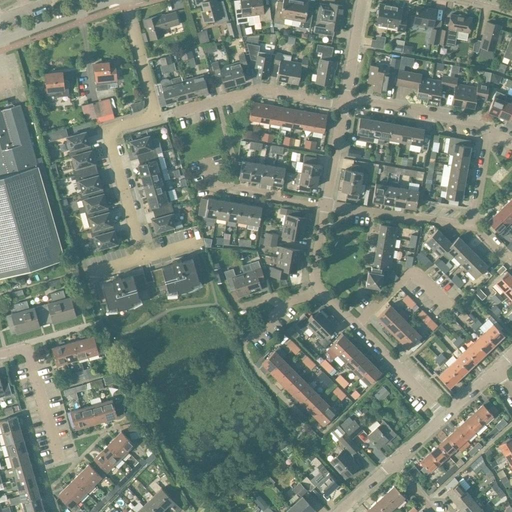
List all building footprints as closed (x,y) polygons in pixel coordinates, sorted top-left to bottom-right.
[(204,22),(206,22),(207,24),(216,21),(217,24),(228,21),(224,5),(218,7),(216,0),(210,0),(201,3),(204,11),(201,12),(204,22)] [(253,15),(250,0),(239,0),(241,10),(235,11),(236,24),(248,22),(247,16),(253,15)] [(259,21),(271,19),(270,7),(263,8),(262,0),(250,0),(253,15),(259,14),(259,21)] [(284,18),(292,20),(295,0),(283,0),(282,9),(276,8),(274,22),(283,24),(284,18)] [(303,0),(295,0),(292,20),(300,21),(299,27),(309,29),(311,14),(306,13),(307,10),(308,1),(303,0)] [(326,24),(325,27),(314,26),(313,33),(333,35),(334,29),(340,30),(344,5),(329,3),(329,5),(319,3),(316,22),(326,24)] [(377,24),(388,26),(391,5),(380,3),(377,24)] [(402,7),(391,5),(388,26),(398,27),(397,30),(404,31),(406,18),(400,17),(402,7)] [(433,27),(436,10),(417,7),(414,23),(433,27)] [(144,20),(147,31),(142,33),(144,41),(164,35),(162,29),(179,24),(176,12),(159,17),(158,16),(144,20)] [(451,14),(448,29),(447,28),(447,30),(441,29),(439,44),(454,47),(456,38),(467,39),(469,32),(472,18),(451,14)] [(234,20),(225,22),(229,37),(238,35),(234,20)] [(499,34),(502,26),(487,22),(481,41),(474,39),(472,50),(478,52),(480,47),(494,51),(496,43),(499,43),(501,35),(499,34)] [(440,30),(431,29),(428,43),(437,44),(440,30)] [(384,41),(371,39),(370,46),(383,48),(384,41)] [(222,42),(203,47),(205,53),(223,48),(222,42)] [(267,78),(271,53),(258,51),(259,45),(246,43),(250,59),(256,60),(254,66),(258,67),(256,76),(267,78)] [(511,44),(508,43),(502,57),(511,60),(511,44)] [(336,61),(330,60),(333,47),(317,44),(316,51),(321,52),(320,59),(316,82),(332,84),(336,61)] [(277,79),(288,81),(291,61),(281,59),(282,54),(275,53),(273,64),(279,65),(277,79)] [(240,66),(246,65),(243,54),(238,56),(239,61),(229,64),(234,84),(244,81),(240,66)] [(302,63),(291,61),(288,81),(298,83),(301,69),(307,70),(309,58),(303,57),(302,63)] [(389,71),(397,72),(399,59),(391,58),(389,71)] [(219,72),(223,85),(223,86),(234,84),(229,64),(218,66),(217,61),(211,62),(214,73),(219,72)] [(115,67),(110,67),(109,62),(95,63),(97,83),(109,82),(109,80),(116,79),(116,69),(115,67)] [(379,66),(373,65),(371,64),(368,82),(376,83),(375,89),(387,91),(390,72),(378,70),(379,66)] [(416,97),(427,99),(431,78),(420,76),(421,73),(398,69),(396,84),(418,88),(416,97)] [(67,80),(63,80),(62,72),(45,74),(47,87),(43,88),(44,96),(56,95),(56,90),(64,89),(67,88),(69,86),(69,82),(67,80)] [(203,75),(193,78),(197,94),(202,92),(203,95),(208,94),(203,75)] [(441,86),(448,87),(450,76),(442,75),(441,80),(431,78),(427,99),(438,101),(441,86)] [(452,103),(463,105),(466,85),(456,83),(457,78),(450,76),(448,87),(454,88),(452,103)] [(176,99),(172,83),(171,79),(169,80),(168,79),(166,78),(162,79),(160,81),(160,82),(157,83),(159,89),(162,88),(166,105),(170,104),(170,101),(176,99)] [(193,78),(182,80),(187,99),(192,98),(191,95),(197,94),(193,78)] [(172,83),(176,99),(182,98),(182,101),(187,99),(182,80),(172,83)] [(475,97),(485,99),(485,101),(486,101),(489,83),(485,83),(478,81),(477,87),(466,85),(463,105),(474,107),(475,97)] [(504,100),(506,95),(496,91),(488,111),(498,116),(504,100)] [(498,116),(508,120),(511,109),(511,103),(504,100),(498,116)] [(143,101),(142,102),(130,105),(132,111),(132,112),(133,113),(140,111),(140,110),(141,110),(142,109),(142,108),(143,108),(143,107),(144,106),(144,105),(144,104),(144,103),(144,102),(144,101),(143,101)] [(249,119),(259,121),(262,103),(252,102),(249,119)] [(273,105),(262,103),(259,121),(270,123),(273,105)] [(283,107),(273,105),(270,123),(280,125),(283,107)] [(0,277),(64,259),(48,202),(54,201),(41,157),(35,158),(20,106),(0,111),(0,277)] [(294,109),(283,107),(280,125),(291,127),(294,109)] [(304,111),(294,109),(291,127),(301,128),(304,111)] [(315,113),(304,111),(301,128),(312,130),(315,113)] [(326,114),(315,113),(312,130),(323,132),(326,114)] [(356,140),(366,142),(370,119),(359,117),(356,133),(357,133),(356,140)] [(373,136),(378,137),(381,121),(370,119),(366,142),(372,143),(373,136)] [(384,138),(388,139),(391,123),(381,121),(378,137),(377,144),(383,145),(384,138)] [(388,139),(399,141),(402,125),(391,123),(388,139)] [(399,141),(410,143),(413,126),(402,125),(399,141)] [(410,143),(420,144),(419,148),(427,149),(430,135),(423,133),(424,129),(413,126),(410,143)] [(43,134),(45,142),(67,136),(65,128),(43,134)] [(66,143),(68,150),(69,156),(88,150),(87,145),(89,145),(85,132),(79,134),(78,132),(73,134),(73,135),(66,137),(68,142),(66,143)] [(137,153),(139,158),(156,153),(152,140),(150,140),(149,135),(130,141),(133,154),(137,153)] [(470,146),(459,144),(460,138),(449,136),(448,143),(446,153),(469,157),(470,146)] [(349,149),(348,155),(360,158),(361,151),(349,149)] [(70,157),(72,156),(73,161),(71,161),(75,175),(94,169),(92,163),(94,163),(91,150),(88,151),(88,150),(69,156),(70,157)] [(138,165),(140,171),(141,176),(161,170),(156,153),(139,158),(140,164),(138,165)] [(452,155),(450,165),(467,168),(469,157),(446,153),(446,154),(452,155)] [(302,161),(300,172),(318,175),(320,164),(314,163),(315,158),(304,156),(303,162),(302,161)] [(239,178),(250,180),(253,162),(242,160),(239,178)] [(250,180),(261,182),(263,164),(253,162),(250,180)] [(261,182),(271,183),(274,166),(263,164),(261,182)] [(345,169),(343,179),(361,183),(363,172),(362,172),(363,166),(351,164),(350,170),(345,169)] [(465,178),(467,168),(450,165),(449,175),(465,178)] [(285,167),(274,166),(271,183),(282,185),(285,167)] [(388,172),(399,174),(400,167),(390,166),(388,172)] [(399,174),(410,176),(411,169),(400,167),(399,174)] [(94,169),(75,175),(79,189),(81,188),(82,193),(80,193),(80,194),(99,188),(101,188),(98,175),(95,176),(94,169)] [(161,170),(141,176),(144,186),(164,180),(161,170)] [(299,183),(298,189),(310,191),(311,185),(317,186),(318,175),(300,172),(299,183)] [(449,175),(447,186),(463,189),(465,178),(449,175)] [(341,190),(346,191),(345,197),(358,199),(359,193),(359,194),(361,183),(343,179),(341,190)] [(372,201),(383,203),(386,185),(387,180),(381,179),(380,184),(375,183),(372,201)] [(164,180),(144,186),(147,196),(167,191),(164,180)] [(386,185),(383,203),(394,205),(397,187),(398,182),(392,181),(391,186),(386,185)] [(447,186),(441,185),(441,191),(446,192),(445,197),(461,200),(463,189),(447,186)] [(394,205),(404,206),(407,189),(397,187),(394,205)] [(104,207),(106,206),(103,193),(101,194),(99,188),(80,194),(84,207),(86,207),(87,211),(85,212),(104,207)] [(418,190),(407,189),(404,206),(415,208),(418,190)] [(167,191),(147,196),(150,207),(152,206),(154,212),(171,207),(167,191)] [(197,215),(204,216),(204,221),(214,223),(215,218),(218,200),(208,198),(208,199),(201,198),(197,215)] [(511,199),(511,198),(503,206),(511,214),(511,199)] [(215,218),(226,220),(229,202),(218,200),(215,218)] [(226,220),(237,222),(240,204),(229,202),(226,220)] [(237,222),(247,224),(250,206),(240,204),(237,222)] [(258,230),(258,226),(262,208),(250,206),(247,224),(247,228),(258,230)] [(511,219),(511,214),(503,206),(496,213),(508,226),(510,224),(509,223),(511,219)] [(91,231),(110,226),(110,225),(112,225),(108,212),(106,212),(104,207),(85,212),(89,226),(91,225),(93,230),(91,230),(91,231)] [(155,232),(162,230),(162,231),(168,229),(168,228),(174,226),(173,221),(175,221),(171,207),(154,212),(156,218),(152,219),(155,232)] [(286,214),(284,225),(304,228),(306,217),(292,215),(293,209),(281,207),(279,213),(286,214)] [(503,237),(511,229),(508,226),(496,213),(487,221),(499,233),(503,237)] [(380,224),(378,234),(395,237),(397,226),(380,224)] [(302,239),(304,228),(284,225),(282,235),(302,239)] [(105,248),(111,246),(110,245),(117,243),(113,230),(111,231),(110,226),(91,231),(94,244),(97,244),(98,249),(105,247),(105,248)] [(425,241),(433,248),(444,236),(437,229),(425,241)] [(265,232),(264,238),(277,240),(278,234),(265,232)] [(394,247),(395,237),(378,234),(377,244),(394,247)] [(223,247),(223,245),(223,238),(223,237),(212,236),(211,246),(223,247)] [(451,243),(444,236),(433,248),(440,256),(447,248),(452,244),(451,243)] [(447,248),(454,255),(466,244),(458,236),(451,243),(452,244),(447,248)] [(264,238),(263,244),(276,246),(277,240),(264,238)] [(392,257),(394,247),(377,244),(375,255),(392,257)] [(473,251),(466,244),(454,255),(461,263),(473,251)] [(280,246),(278,257),(298,261),(300,250),(280,246)] [(416,256),(420,261),(425,256),(421,251),(416,256)] [(480,258),(473,251),(461,263),(468,270),(480,258)] [(390,268),(392,257),(375,255),(373,265),(390,268)] [(432,263),(425,256),(420,261),(427,268),(432,263)] [(278,257),(276,268),(270,267),(269,275),(272,275),(272,276),(287,278),(287,270),(296,272),(298,261),(278,257)] [(488,266),(480,258),(468,270),(476,277),(488,266)] [(161,268),(169,294),(200,285),(193,259),(182,262),(181,259),(172,262),(172,265),(161,268)] [(251,271),(243,274),(249,294),(261,290),(258,282),(265,280),(258,260),(248,263),(251,271)] [(436,265),(440,269),(445,264),(441,260),(436,265)] [(445,264),(440,269),(445,274),(450,268),(445,264)] [(390,268),(373,265),(373,266),(371,266),(370,270),(368,270),(367,274),(366,285),(380,287),(382,277),(383,273),(383,268),(390,269),(390,268)] [(243,274),(235,277),(233,268),(224,271),(230,291),(235,289),(238,298),(249,294),(243,274)] [(217,282),(224,280),(220,269),(214,271),(217,282)] [(495,283),(504,292),(511,284),(511,275),(508,271),(495,283)] [(450,279),(454,284),(460,279),(455,274),(450,279)] [(140,302),(133,276),(122,279),(121,276),(112,279),(112,282),(101,285),(106,302),(109,311),(140,302)] [(464,283),(460,279),(454,284),(459,288),(464,283)] [(63,289),(55,292),(63,320),(76,317),(76,316),(81,315),(76,296),(70,298),(70,297),(65,298),(63,289)] [(52,323),(63,320),(55,292),(49,293),(52,302),(47,304),(41,306),(46,324),(52,323)] [(500,296),(497,292),(490,298),(494,302),(500,296)] [(402,300),(407,304),(412,299),(407,294),(402,300)] [(503,299),(500,296),(494,302),(497,305),(503,299)] [(416,303),(412,299),(407,304),(411,308),(416,303)] [(39,326),(46,324),(41,306),(34,308),(33,307),(29,309),(26,300),(21,302),(29,330),(40,327),(39,326)] [(16,333),(29,330),(21,302),(13,304),(16,312),(10,314),(5,315),(11,334),(15,333),(16,333)] [(377,318),(385,325),(398,312),(390,305),(377,318)] [(308,327),(313,332),(327,318),(319,310),(313,316),(311,314),(308,318),(305,314),(296,323),(304,331),(308,327)] [(417,315),(422,319),(427,314),(422,310),(417,315)] [(385,325),(392,333),(405,320),(398,312),(385,325)] [(431,318),(427,314),(422,319),(426,324),(431,318)] [(313,332),(318,337),(313,342),(321,350),(331,341),(327,337),(330,334),(329,332),(335,326),(327,318),(313,332)] [(480,328),(483,325),(477,319),(474,321),(480,328)] [(392,333),(399,341),(413,328),(405,320),(392,333)] [(476,332),(480,328),(474,321),(470,325),(476,332)] [(493,323),(484,332),(495,344),(505,335),(493,323)] [(420,336),(413,328),(399,341),(407,349),(420,336)] [(484,332),(475,341),(486,353),(495,344),(484,332)] [(329,347),(337,355),(350,342),(342,334),(329,347)] [(462,345),(465,342),(458,335),(455,338),(462,345)] [(78,359),(88,356),(82,336),(80,337),(80,340),(73,342),(78,359)] [(88,356),(99,353),(94,336),(86,338),(85,336),(82,336),(88,356)] [(458,349),(462,345),(455,338),(452,342),(458,349)] [(296,345),(291,341),(286,346),(291,350),(296,345)] [(475,341),(466,349),(477,361),(486,353),(475,341)] [(57,366),(67,362),(62,342),(59,343),(59,345),(52,348),(57,366)] [(67,362),(78,359),(73,342),(65,344),(63,342),(62,342),(67,362)] [(337,355),(345,362),(358,350),(350,342),(337,355)] [(300,349),(296,345),(291,350),(295,354),(300,349)] [(466,349),(457,358),(468,370),(477,361),(466,349)] [(262,363),(269,371),(283,358),(275,350),(262,363)] [(345,362),(352,370),(365,357),(358,350),(345,362)] [(444,362),(447,360),(441,353),(438,356),(444,362)] [(311,360),(307,356),(301,361),(306,365),(311,360)] [(440,366),(444,362),(438,356),(434,360),(440,366)] [(352,370),(360,378),(373,365),(365,357),(352,370)] [(269,371),(277,379),(290,366),(283,358),(269,371)] [(457,358),(448,367),(459,379),(468,370),(457,358)] [(329,363),(325,359),(320,363),(324,368),(329,363)] [(315,364),(311,360),(306,365),(310,369),(315,364)] [(336,371),(329,363),(324,368),(331,375),(336,371)] [(381,373),(373,365),(360,378),(368,386),(381,373)] [(277,379),(285,386),(298,373),(290,366),(277,379)] [(459,379),(448,367),(438,376),(450,387),(459,379)] [(326,375),(322,371),(317,376),(321,380),(326,375)] [(285,386),(292,394),(305,381),(298,373),(285,386)] [(344,378),(340,374),(335,379),(339,383),(344,378)] [(331,380),(326,375),(321,380),(326,385),(331,380)] [(11,394),(10,390),(6,377),(0,378),(0,397),(5,396),(11,394)] [(63,387),(73,383),(72,378),(61,381),(63,387)] [(348,383),(344,378),(339,383),(343,388),(348,383)] [(292,394),(300,402),(313,388),(305,381),(292,394)] [(76,392),(74,386),(64,390),(65,395),(76,392)] [(341,390),(337,386),(332,391),(336,396),(341,390)] [(380,401),(389,392),(383,386),(374,394),(380,401)] [(300,402),(307,409),(321,396),(313,388),(300,402)] [(346,395),(341,390),(336,396),(341,400),(346,395)] [(355,399),(360,394),(355,390),(350,395),(355,399)] [(307,409),(315,417),(328,404),(321,396),(307,409)] [(112,400),(102,403),(107,423),(109,423),(109,420),(117,417),(117,416),(124,413),(123,410),(125,409),(123,403),(121,403),(121,401),(113,403),(112,400)] [(488,409),(493,405),(489,401),(484,405),(488,409)] [(105,424),(107,423),(102,403),(91,406),(96,423),(103,421),(105,424)] [(336,412),(328,404),(315,417),(323,425),(336,412)] [(494,415),(493,414),(497,410),(493,405),(488,409),(483,404),(474,412),(484,423),(494,415)] [(91,406),(81,409),(86,429),(89,428),(89,425),(96,423),(91,406)] [(84,430),(86,429),(81,409),(70,412),(75,429),(82,427),(84,430)] [(474,412),(466,420),(476,431),(484,423),(474,412)] [(0,420),(0,426),(2,434),(20,429),(16,416),(0,420)] [(495,424),(498,428),(505,422),(502,418),(495,424)] [(352,438),(363,429),(354,419),(343,428),(352,438)] [(466,439),(476,431),(466,420),(456,428),(466,439)] [(389,441),(397,434),(387,424),(384,427),(381,423),(367,435),(378,447),(387,439),(389,441)] [(141,430),(139,424),(127,427),(128,434),(141,430)] [(496,426),(491,430),(494,434),(499,430),(496,426)] [(456,428),(448,436),(462,452),(470,444),(466,440),(466,439),(456,428)] [(2,434),(5,445),(23,440),(20,429),(2,434)] [(491,430),(485,436),(488,440),(494,434),(491,430)] [(121,432),(114,439),(127,451),(134,444),(121,432)] [(348,455),(350,452),(352,454),(359,448),(345,432),(338,438),(345,447),(330,461),(345,477),(358,465),(348,455)] [(449,455),(457,448),(461,452),(462,452),(448,436),(439,444),(449,455)] [(499,444),(505,455),(511,450),(511,438),(511,437),(499,444)] [(127,451),(114,439),(108,446),(120,458),(127,451)] [(5,445),(9,457),(26,452),(23,440),(5,445)] [(478,442),(473,446),(477,450),(481,446),(478,442)] [(439,444),(430,452),(439,464),(449,455),(439,444)] [(108,446),(101,452),(113,465),(120,458),(108,446)] [(473,446),(467,452),(471,456),(477,450),(473,446)] [(485,451),(487,456),(487,457),(493,453),(490,448),(485,451)] [(498,464),(507,458),(511,464),(511,463),(511,450),(505,455),(496,460),(498,464)] [(315,466),(320,462),(310,451),(305,455),(315,466)] [(9,457),(12,468),(30,463),(26,452),(9,457)] [(113,465),(101,452),(94,459),(106,472),(113,465)] [(421,460),(425,465),(421,469),(426,475),(430,471),(431,471),(439,464),(430,452),(421,460)] [(473,461),(485,474),(489,470),(484,463),(485,462),(480,455),(473,461)] [(138,462),(142,466),(146,461),(142,458),(138,462)] [(455,463),(459,467),(464,462),(460,458),(455,463)] [(138,462),(131,469),(135,473),(142,466),(138,462)] [(15,480),(33,475),(30,463),(12,468),(15,480)] [(455,463),(446,471),(450,475),(459,467),(455,463)] [(80,469),(79,470),(94,484),(99,479),(100,481),(103,480),(107,476),(95,465),(92,468),(89,464),(83,470),(80,469)] [(317,469),(325,477),(317,484),(327,494),(338,484),(329,474),(330,473),(322,464),(318,468),(317,469)] [(131,469),(124,476),(128,480),(135,473),(131,469)] [(86,492),(94,484),(79,470),(78,471),(79,474),(74,480),(86,492)] [(493,474),(489,470),(485,474),(488,478),(493,474)] [(450,475),(446,471),(437,479),(441,483),(450,475)] [(15,480),(19,492),(37,486),(33,475),(15,480)] [(308,489),(310,491),(315,486),(306,476),(301,481),(308,489)] [(65,484),(64,485),(78,500),(86,492),(74,480),(68,485),(65,484)] [(292,490),(299,497),(308,489),(301,481),(293,488),(292,490)] [(446,491),(454,500),(466,490),(458,481),(446,491)] [(394,484),(385,493),(396,505),(405,497),(394,484)] [(70,507),(75,511),(79,507),(75,502),(78,500),(64,485),(62,487),(64,490),(58,495),(70,507)] [(115,485),(105,496),(108,499),(114,493),(119,489),(115,485)] [(493,489),(497,494),(502,490),(497,485),(493,489)] [(40,498),(37,486),(19,492),(22,503),(40,498)] [(161,489),(153,496),(165,509),(169,504),(176,511),(177,511),(181,509),(161,489)] [(473,499),(466,490),(454,500),(461,509),(473,499)] [(497,494),(501,498),(506,494),(502,490),(497,494)] [(385,493),(376,501),(385,511),(388,511),(396,505),(385,493)] [(108,499),(105,496),(97,504),(101,507),(108,499)] [(153,496),(145,504),(144,505),(150,511),(160,511),(165,509),(153,496)] [(296,511),(310,511),(314,509),(302,496),(291,506),(296,511)] [(22,503),(24,511),(34,511),(43,509),(40,498),(22,503)] [(461,509),(464,511),(475,511),(481,508),(473,499),(461,509)] [(385,511),(376,501),(367,509),(369,511),(385,511)]
